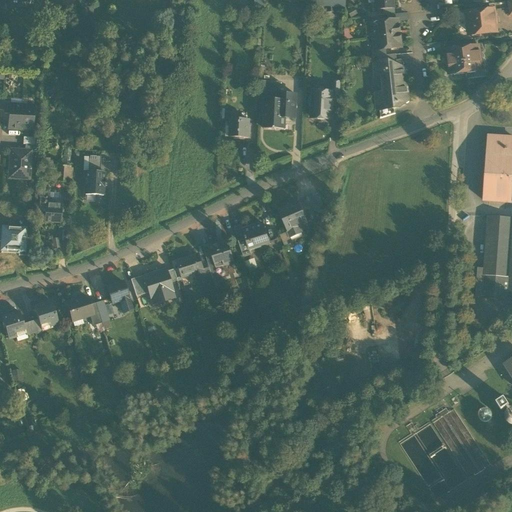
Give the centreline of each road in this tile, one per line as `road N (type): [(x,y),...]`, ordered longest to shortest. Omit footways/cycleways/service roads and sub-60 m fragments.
road 1 (residential): [(0,289),(112,258),(286,175),(424,123)]
road 2 (residential): [(442,354),(457,111)]
